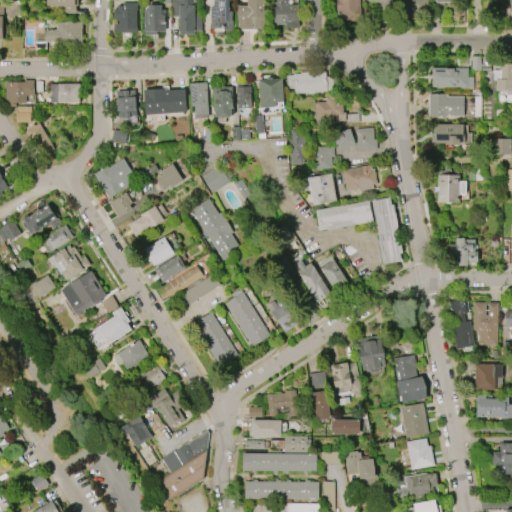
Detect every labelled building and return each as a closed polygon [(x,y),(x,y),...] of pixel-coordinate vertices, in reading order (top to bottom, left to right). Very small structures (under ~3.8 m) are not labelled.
[(46,0),(46,6),(62,6),(62,13),(76,13),(76,0),(46,0)] [(171,0),(171,17),(179,17),(179,35),(195,35),(195,31),(201,31),(201,6),(193,6),(193,0),(171,0)] [(232,11),(232,31),(223,31),(223,35),(217,35),(217,31),(212,31),(212,30),(210,30),(209,6),(214,6),(213,0),(229,0),(229,11),(232,11)] [(246,0),(264,0),(264,29),(235,29),(235,5),(246,5),(246,0)] [(298,4),(298,28),(273,28),(273,0),(286,0),(286,4),(298,4)] [(359,0),(359,22),(348,22),(348,20),(336,20),(336,0),(359,0)] [(136,32),(136,2),(122,3),(122,6),(116,6),(116,9),(112,9),(113,33),(136,32)] [(147,4),(147,10),(143,10),(143,32),(144,32),(144,35),(156,35),(156,31),(165,31),(165,15),(160,15),(160,4),(147,4)] [(81,22),(56,22),(56,29),(44,30),(44,42),(82,41),(81,22)] [(480,70),(471,70),(471,56),(480,56),(480,70)] [(511,63),(511,102),(506,102),(506,92),(502,92),(502,90),(495,90),(496,80),(492,80),(493,70),(496,70),(496,64),(501,64),(501,63),(511,63)] [(432,67),(467,68),(467,77),(472,77),(472,88),(460,88),(460,86),(431,85),(432,67)] [(334,91),(294,94),(294,88),(287,89),(287,75),(300,74),(300,72),(318,71),(318,72),(325,72),(325,78),(333,77),(334,91)] [(282,78),(283,106),(260,108),(258,80),(282,78)] [(4,81),(33,82),(32,95),(25,95),(25,103),(15,103),(15,107),(3,107),(4,81)] [(207,114),(194,115),(193,106),(190,106),(189,83),(205,82),(207,114)] [(50,84),(50,103),(79,103),(79,83),(50,84)] [(251,107),(237,108),(236,84),(250,83),(251,107)] [(232,114),(214,115),(213,87),(231,86),(232,114)] [(187,112),(145,115),(143,90),(164,89),(164,90),(185,89),(187,112)] [(134,90),(136,116),(118,118),(116,91),(134,90)] [(463,116),(428,116),(429,94),(446,94),(446,95),(463,96),(463,116)] [(316,119),(315,102),(325,101),(325,97),(328,96),(328,95),(336,95),(336,97),(340,97),(340,104),(342,104),(342,113),(344,112),(345,120),(338,120),(338,124),(327,124),(327,122),(319,123),(319,119),(316,119)] [(17,106),(17,112),(15,112),(15,122),(30,122),(30,112),(31,112),(31,106),(17,106)] [(263,133),(255,133),(254,115),(262,115),(263,133)] [(38,122),(25,131),(43,158),(56,149),(38,122)] [(430,143),(444,143),(444,144),(460,145),(460,143),(471,143),(471,133),(466,133),(467,124),(431,124),(430,143)] [(355,144),(339,150),(336,143),(335,144),(333,138),(335,138),(333,133),(349,127),(355,144)] [(376,149),(357,150),(356,129),(372,128),(373,139),(375,139),(376,149)] [(124,142),(111,140),(113,129),(126,132),(124,142)] [(302,163),(291,165),(290,156),(291,156),(290,150),(289,150),(288,141),(290,141),(289,132),(299,131),(299,137),(304,136),(305,143),(306,142),(307,153),(301,153),(302,163)] [(510,154),(494,154),(494,145),(491,145),(491,139),(510,139),(510,154)] [(313,169),(312,148),(333,146),(333,156),(331,157),(332,168),(313,169)] [(123,159),(137,182),(108,199),(93,174),(107,166),(108,168),(123,159)] [(159,193),(182,183),(173,164),(151,174),(159,193)] [(373,169),(371,170),(370,165),(341,171),(346,195),(373,189),(373,184),(376,184),(373,169)] [(228,183),(211,192),(202,175),(219,166),(228,183)] [(485,181),(475,180),(475,169),(485,169),(485,181)] [(438,202),(438,175),(439,175),(439,171),(458,171),(458,175),(459,175),(459,182),(465,182),(465,195),(459,195),(459,203),(438,202)] [(312,205),(336,200),(330,172),(306,177),(312,205)] [(0,173),(8,187),(0,191),(0,173)] [(125,192),(132,203),(129,204),(132,209),(117,218),(108,203),(125,192)] [(371,200),(389,197),(400,261),(382,264),(371,200)] [(222,261),(190,210),(208,199),(218,214),(220,212),(233,232),(230,234),(240,249),(222,261)] [(369,200),(372,221),(318,231),(314,209),(369,200)] [(47,204),(52,212),(54,212),(60,221),(58,222),(59,225),(52,229),(48,223),(30,235),(19,219),(26,215),(27,217),(47,204)] [(162,220),(134,237),(126,224),(139,216),(139,215),(154,206),(162,220)] [(0,243),(19,235),(13,222),(0,227),(0,243)] [(72,238),(48,252),(43,245),(45,244),(43,240),(65,226),(72,238)] [(143,249),(164,237),(173,254),(153,266),(143,249)] [(477,264),(476,239),(449,240),(450,265),(477,264)] [(90,264),(65,280),(61,274),(60,275),(55,268),(54,269),(47,258),(68,244),(71,248),(73,246),(81,258),(84,256),(90,264)] [(160,285),(157,280),(159,279),(154,269),(178,255),(186,269),(160,285)] [(334,289),(316,263),(321,260),(321,259),(324,257),(325,258),(329,255),(346,281),(334,289)] [(316,301),(297,271),(300,268),(297,263),(301,260),(304,266),(310,263),(329,293),(316,301)] [(203,276),(171,296),(171,295),(168,297),(162,288),(165,286),(165,285),(196,265),(203,276)] [(106,296),(75,315),(64,296),(69,293),(66,288),(67,287),(66,285),(90,270),(106,296)] [(188,304),(182,294),(213,274),(220,285),(188,304)] [(54,287),(37,298),(29,286),(47,275),(54,287)] [(251,345),(225,303),(234,298),(231,293),(239,288),(269,334),(251,345)] [(111,295),(118,306),(104,315),(97,304),(111,295)] [(455,349),(474,345),(465,295),(446,298),(455,349)] [(284,333),(266,305),(274,300),(275,303),(283,298),(290,309),(295,306),(304,320),(284,333)] [(473,302),(497,302),(496,345),(477,345),(477,330),(472,330),(473,302)] [(131,330),(109,344),(105,338),(99,341),(92,330),(114,316),(112,313),(120,307),(129,321),(126,323),(131,330)] [(211,312),(238,356),(220,367),(193,323),(211,312)] [(362,370),(356,338),(378,335),(379,340),(381,339),(385,366),(362,370)] [(113,356),(139,339),(150,356),(127,371),(122,363),(119,365),(113,356)] [(417,377),(422,376),(426,398),(402,403),(401,394),(398,394),(392,358),(414,354),(416,366),(415,366),(417,377)] [(355,362),(361,390),(349,393),(348,391),(335,394),(329,364),(346,361),(346,363),(355,362)] [(165,378),(145,392),(137,379),(161,363),(166,371),(162,374),(165,378)] [(475,364),(502,364),(502,378),(495,377),(494,390),(474,390),(475,364)] [(311,388),(309,374),(323,371),(326,385),(311,388)] [(166,397),(177,390),(185,403),(173,410),(179,420),(167,427),(154,405),(150,408),(145,401),(150,398),(150,397),(161,390),(166,397)] [(269,415),(266,394),(295,390),(298,415),(288,416),(287,406),(275,408),(276,414),(269,415)] [(330,419),(315,421),(311,393),(326,391),(330,419)] [(476,394),(485,395),(485,398),(507,399),(507,405),(511,405),(511,419),(475,417),(476,394)] [(406,437),(400,407),(422,403),(428,433),(406,437)] [(248,407),(248,417),(261,416),(261,407),(248,407)] [(8,428),(1,415),(0,415),(0,457),(2,456),(0,453),(0,436),(3,435),(2,432),(8,428)] [(152,437),(135,447),(127,433),(124,435),(120,427),(133,419),(134,420),(139,416),(152,437)] [(359,435),(330,434),(331,419),(359,420),(359,435)] [(251,420),(251,437),(280,437),(280,420),(251,420)] [(161,459),(170,473),(206,450),(209,432),(207,430),(161,459)] [(284,451),(284,435),(307,435),(307,451),(284,451)] [(411,469),(405,441),(425,438),(427,446),(430,446),(433,465),(411,469)] [(243,440),(243,448),(269,448),(269,441),(243,440)] [(511,443),(500,443),(499,452),(491,452),(491,466),(499,466),(499,474),(511,474),(511,443)] [(164,503),(203,478),(206,450),(170,473),(152,484),(164,503)] [(372,458),(361,460),(359,450),(344,453),(347,475),(358,473),(359,479),(375,477),(372,458)] [(242,453),(242,471),(316,472),(316,453),(242,453)] [(323,453),(343,453),(343,465),(323,465),(323,453)] [(29,479),(37,491),(48,485),(40,472),(29,479)] [(433,494),(408,499),(404,477),(434,472),(437,485),(432,486),(433,494)] [(244,481),(244,499),(318,499),(318,481),(244,481)] [(324,511),(324,483),(337,483),(337,511),(324,511)] [(441,511),(408,511),(408,509),(414,508),(413,504),(436,500),(437,506),(440,505),(441,511)] [(31,511),(51,501),(57,511),(31,511)]
